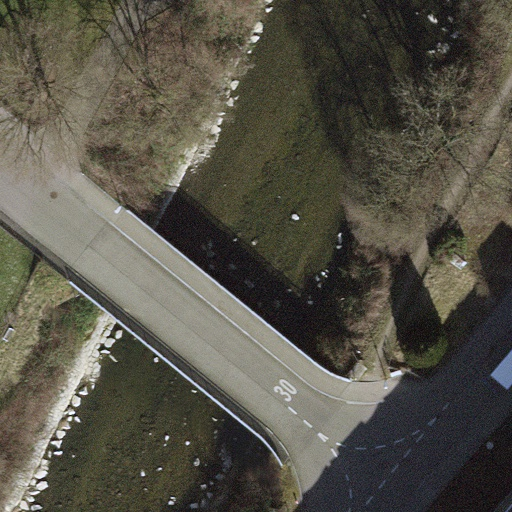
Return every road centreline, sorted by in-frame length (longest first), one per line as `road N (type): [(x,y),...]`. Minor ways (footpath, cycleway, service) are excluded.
road 1 (residential): [(0,176),(386,482)]
road 2 (residential): [(386,482),(511,332)]
